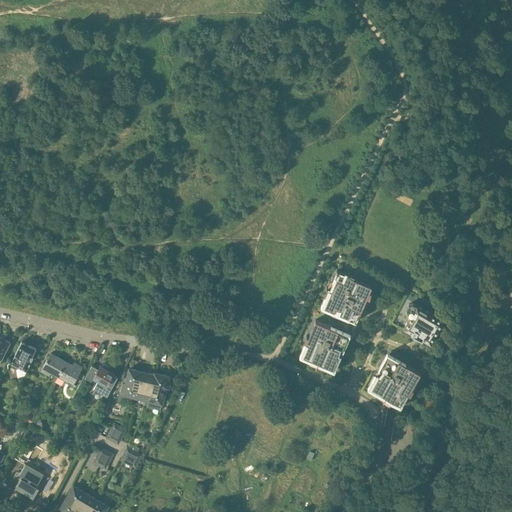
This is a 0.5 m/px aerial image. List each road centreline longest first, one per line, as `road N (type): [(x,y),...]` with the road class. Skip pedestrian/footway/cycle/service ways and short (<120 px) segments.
road 1 (track): [(352,0),(405,86),(273,360)]
road 2 (tertiary): [(511,255),(429,468),(374,511)]
road 3 (residential): [(273,360),(0,313)]
road 4 (residential): [(273,360),(373,410),(367,453),(340,511)]
road 5 (track): [(392,118),(408,123),(426,108),(430,34),(423,0)]
